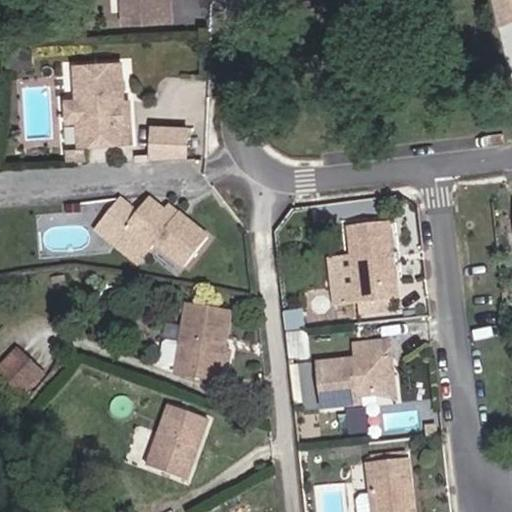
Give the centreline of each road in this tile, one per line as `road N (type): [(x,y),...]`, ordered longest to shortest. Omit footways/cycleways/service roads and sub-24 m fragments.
road 1 (residential): [(498,511),(478,480),(434,165)]
road 2 (residential): [(240,0),(234,105),(237,137),(255,164),(307,182),(434,165)]
road 3 (unknown): [(255,164),(287,511)]
